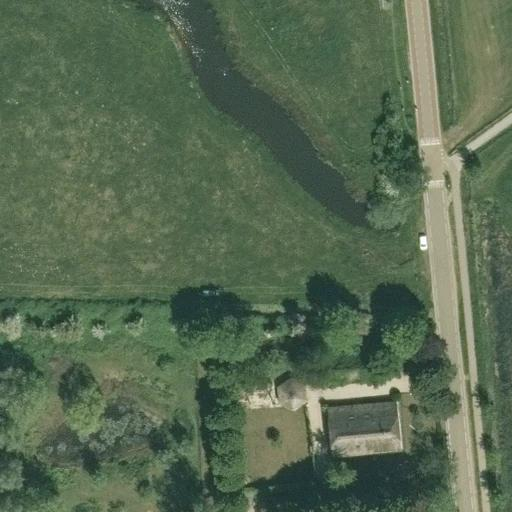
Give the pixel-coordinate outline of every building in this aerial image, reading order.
[(330,385),(374,381),(371,348),(327,352),(330,385)] [(296,379),(270,385),(275,405),(301,399),(296,379)] [(264,404),(265,385),(226,384),(226,404),(264,404)] [(395,402),(327,407),(331,455),(399,450),(395,402)] [(232,508),(254,509),(254,489),(233,489),(232,508)] [(355,489),(271,496),(271,498),(271,511),(344,511),(356,511),(355,489)]
